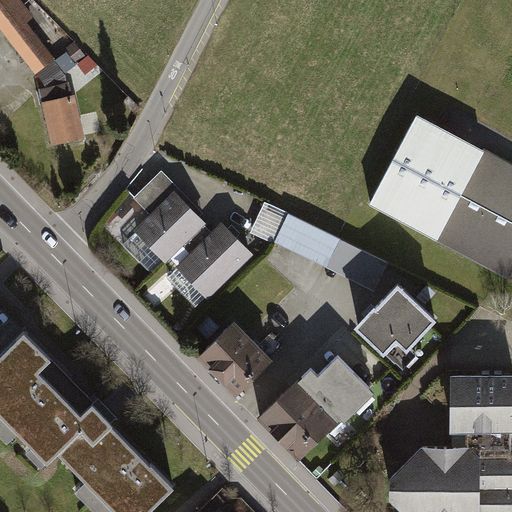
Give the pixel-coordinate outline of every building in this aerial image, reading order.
[(0,0),(0,24),(50,76),(64,64),(31,14),(39,6),(33,0),(0,0)] [(39,86),(49,145),(85,139),(76,80),(39,86)] [(511,161),(414,110),(368,198),(511,273),(511,161)] [(206,215),(177,182),(127,227),(155,260),(206,215)] [(388,260),(340,237),(288,212),(274,241),(374,289),(387,262),(388,260)] [(204,291),(250,243),(222,216),(175,264),(204,291)] [(355,325),(403,369),(448,323),(398,279),(355,325)] [(0,410),(54,463),(64,453),(125,511),(160,511),(185,487),(100,403),(88,416),(47,376),(64,359),(32,327),(0,358),(0,410)] [(204,361),(239,397),(273,364),(239,328),(204,361)] [(259,410),(302,456),(376,380),(333,339),(259,410)] [(451,425),(469,425),(469,439),(422,437),(389,474),(387,494),(403,511),(511,511),(511,452),(510,453),(511,424),(511,363),(450,364),(451,425)]
